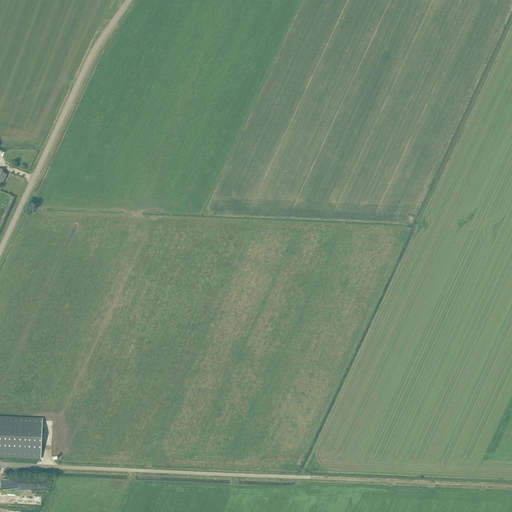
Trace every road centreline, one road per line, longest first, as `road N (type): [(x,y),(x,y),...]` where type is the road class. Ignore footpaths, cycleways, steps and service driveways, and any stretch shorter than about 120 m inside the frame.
road 1 (track): [(45,466),(511,486)]
road 2 (tertiary): [(0,250),(92,53),(128,0)]
